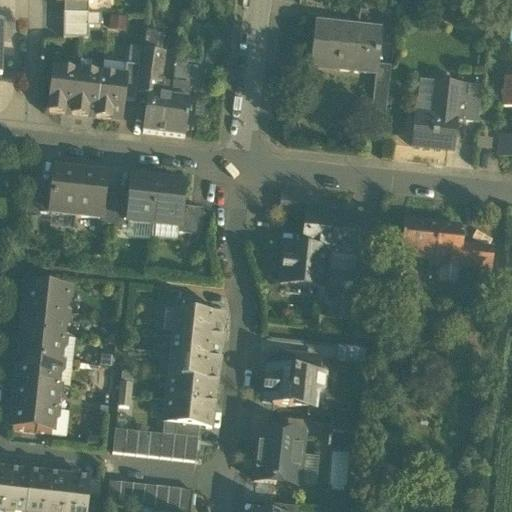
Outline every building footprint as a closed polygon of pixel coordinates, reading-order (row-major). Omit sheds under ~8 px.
[(63,16),(87,17),(87,5),(63,4),(63,16)] [(87,17),(63,16),(63,28),(87,29),(100,30),(100,17),(87,17)] [(375,77),(376,77),(377,67),(381,33),(315,26),(310,70),(375,77)] [(87,29),(63,28),(62,41),(88,41),(87,29)] [(141,49),(159,51),(161,35),(143,33),(141,49)] [(173,76),(180,77),(184,45),(177,44),(173,76)] [(138,97),(146,98),(147,97),(154,98),(155,86),(158,86),(162,58),(162,56),(143,53),(138,97)] [(122,103),(135,104),(139,69),(125,67),(124,79),(125,79),(122,103)] [(373,97),(386,98),(389,69),(377,67),(376,77),(375,77),(373,97)] [(72,115),(77,73),(54,71),(48,114),(63,116),(64,114),(72,115)] [(96,118),(101,76),(77,73),(72,115),(72,117),(86,119),(86,117),(96,118)] [(96,120),(110,122),(110,120),(120,121),(122,103),(125,79),(124,79),(101,76),(96,118),(96,120)] [(173,76),(170,100),(165,138),(183,140),(188,102),(184,102),(187,78),(180,77),(173,76)] [(511,108),(511,81),(505,81),(503,108),(511,108)] [(411,148),(453,153),(456,123),(463,124),(467,88),(436,84),(432,119),(414,118),(411,148)] [(463,124),(477,126),(480,89),(467,88),(463,124)] [(142,135),(165,138),(170,100),(154,98),(147,97),(146,98),(142,135)] [(497,157),(511,159),(511,139),(500,138),(497,157)] [(49,217),(74,220),(79,176),(53,174),(49,217)] [(105,179),(79,176),(74,220),(99,223),(100,223),(103,197),(105,179)] [(127,226),(152,229),(157,185),(131,182),(129,200),(126,226),(127,226)] [(24,219),(39,221),(42,185),(28,183),(24,219)] [(183,187),(157,185),(152,229),(177,231),(178,231),(180,209),(183,187)] [(99,227),(112,228),(115,198),(103,197),(100,223),(99,223),(99,227)] [(279,216),(305,219),(306,212),(307,200),(281,197),(279,216)] [(129,200),(115,198),(112,228),(127,230),(127,226),(126,226),(129,200)] [(176,235),(199,238),(202,212),(180,209),(178,231),(177,231),(176,235)] [(325,271),(326,267),(327,254),(358,258),(362,258),(366,218),(306,212),(305,219),(302,252),(283,250),(279,287),(318,291),(320,271),(325,271)] [(401,258),(429,261),(436,261),(458,264),(460,264),(461,246),(462,240),(459,240),(460,230),(439,228),(403,224),(402,238),(400,258),(401,258)] [(150,245),(152,229),(127,226),(127,230),(126,242),(150,245)] [(152,229),(150,245),(175,247),(176,235),(177,231),(152,229)] [(399,262),(400,262),(401,258),(400,258),(402,238),(383,237),(380,260),(399,262)] [(457,269),(491,273),(493,250),(461,246),(460,264),(458,264),(457,269)] [(352,270),(358,258),(327,254),(326,267),(352,270)] [(457,269),(458,264),(436,261),(429,261),(428,266),(441,268),(439,284),(456,286),(457,269)] [(69,294),(29,290),(28,302),(25,302),(25,304),(24,313),(26,314),(64,318),(65,307),(68,305),(69,294)] [(179,314),(198,316),(200,304),(176,302),(174,313),(179,314)] [(64,318),(26,314),(25,325),(23,325),(23,327),(22,337),(24,338),(61,342),(62,330),(65,328),(66,318),(64,318)] [(172,336),(176,336),(218,341),(219,336),(221,336),(223,319),(198,316),(179,314),(177,327),(175,328),(173,330),(173,333),(172,333),(172,336)] [(170,358),(174,359),(218,363),(219,348),(217,347),(218,341),(176,336),(175,349),(173,350),(171,352),(170,355),(170,358)] [(496,338),(470,336),(467,367),(493,369),(496,338)] [(61,342),(24,338),(22,349),(20,349),(20,350),(19,361),(21,361),(59,365),(60,354),(63,351),(64,342),(61,342)] [(277,371),(317,375),(320,353),(280,349),(277,371)] [(168,380),(172,381),(213,385),(214,380),(216,381),(218,363),(174,359),(173,371),(170,372),(168,375),(168,377),(167,380),(168,380)] [(59,365),(21,361),(20,373),(18,373),(18,374),(16,385),(19,385),(53,389),(56,389),(57,378),(60,375),(61,366),(59,365)] [(266,370),(264,382),(269,383),(268,393),(272,394),(271,405),(308,409),(309,395),(316,396),(324,390),(325,376),(317,375),(277,371),(266,370)] [(165,403),(170,403),(213,408),(215,392),(212,392),(213,385),(172,381),(171,394),(168,395),(166,397),(166,400),(165,403)] [(262,404),(271,405),(272,394),(268,393),(269,383),(264,382),(262,404)] [(53,389),(19,385),(17,397),(15,397),(15,398),(14,409),(16,409),(51,413),(54,413),(55,401),(53,399),(53,389)] [(120,386),(119,398),(129,399),(130,387),(120,386)] [(128,411),(129,399),(119,398),(118,410),(128,411)] [(211,430),(213,408),(170,403),(168,415),(166,416),(164,418),(164,421),(163,421),(163,425),(199,429),(211,430)] [(51,413),(16,409),(15,421),(13,421),(12,422),(11,433),(51,437),(52,425),(50,422),(51,413)] [(330,448),(357,451),(360,427),(332,424),(330,448)] [(186,439),(197,441),(199,429),(163,425),(162,437),(174,438),(186,439)] [(111,455),(123,457),(126,433),(114,432),(111,455)] [(259,432),(258,442),(265,436),(280,438),(281,435),(259,432)] [(138,434),(126,433),(123,457),(135,458),(138,434)] [(150,435),(138,434),(135,458),(147,459),(150,435)] [(162,437),(150,435),(147,459),(159,461),(162,437)] [(253,483),(275,486),(275,483),(297,485),(303,437),(281,435),(280,438),(265,436),(258,442),(253,483)] [(174,438),(162,437),(159,461),(171,462),(174,438)] [(186,439),(174,438),(171,462),(183,463),(186,439)] [(197,441),(186,439),(183,463),(195,464),(197,441)] [(0,511),(5,511),(10,473),(10,469),(0,467),(0,511)] [(19,474),(10,473),(5,511),(25,511),(29,475),(30,471),(19,470),(19,474)] [(38,476),(29,475),(25,511),(45,511),(49,477),(50,473),(39,472),(38,476)] [(58,478),(49,477),(45,511),(65,511),(70,475),(59,474),(58,478)] [(80,476),(70,475),(65,511),(85,511),(89,481),(79,480),(80,476)] [(106,508),(118,509),(120,485),(109,484),(106,508)] [(132,486),(120,485),(118,509),(130,510),(132,486)] [(144,488),(132,486),(130,510),(142,511),(144,488)] [(153,511),(156,489),(144,488),(142,511),(147,511),(153,511)] [(156,489),(153,511),(165,511),(168,490),(156,489)] [(180,491),(168,490),(165,511),(177,511),(180,491)] [(189,511),(192,493),(180,491),(177,511),(189,511)]
